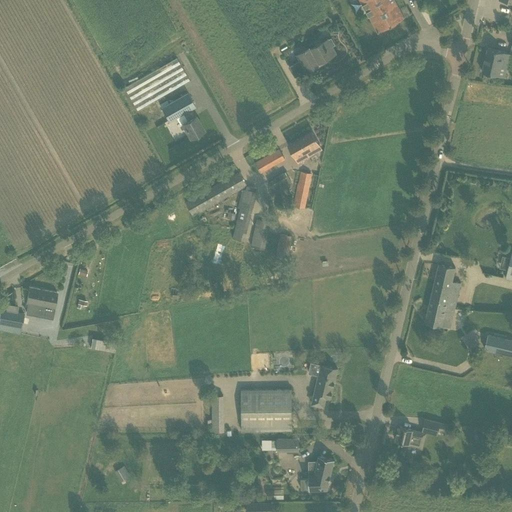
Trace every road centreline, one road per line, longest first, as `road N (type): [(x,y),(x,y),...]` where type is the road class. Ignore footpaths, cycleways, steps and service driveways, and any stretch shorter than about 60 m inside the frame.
road 1 (unclassified): [(0,280),(408,47),(460,54)]
road 2 (unclassified): [(353,511),(460,54)]
